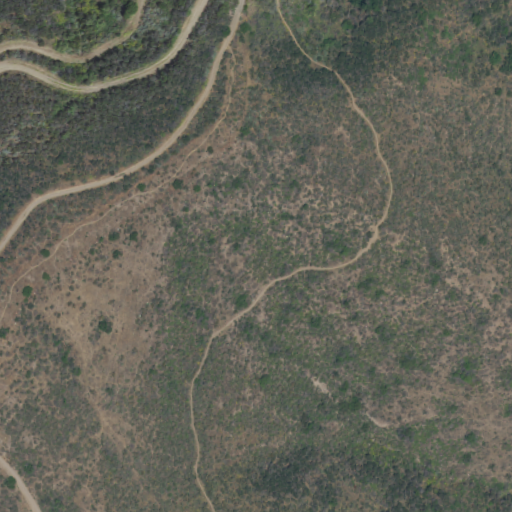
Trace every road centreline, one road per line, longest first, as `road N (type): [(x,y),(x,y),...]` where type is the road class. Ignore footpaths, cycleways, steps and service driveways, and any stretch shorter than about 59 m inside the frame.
road 1 (track): [(238,0),(208,84),(176,134),(112,179),(34,204),(0,244)]
road 2 (track): [(0,64),(83,94),(165,58),(202,0)]
road 3 (track): [(0,44),(88,60),(125,33),(140,0)]
